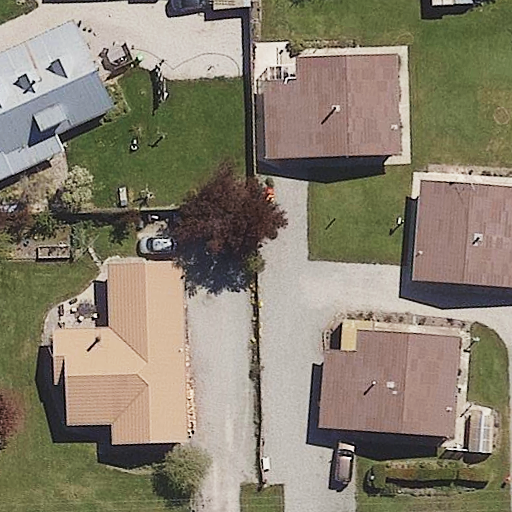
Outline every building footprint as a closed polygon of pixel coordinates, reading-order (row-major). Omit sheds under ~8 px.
[(253,0),(214,0),(214,21),(253,21),(253,0)] [(0,190),(120,132),(57,3),(0,31),(0,190)] [(294,87),(261,88),(263,163),(404,158),(401,55),(293,59),(294,87)] [(511,187),(423,183),(418,286),(511,290),(511,187)] [(196,449),(190,268),(105,271),(106,327),(56,329),(59,428),(114,426),(115,452),(196,449)] [(325,354),(324,431),(462,433),(464,338),(361,336),(361,354),(325,354)]
